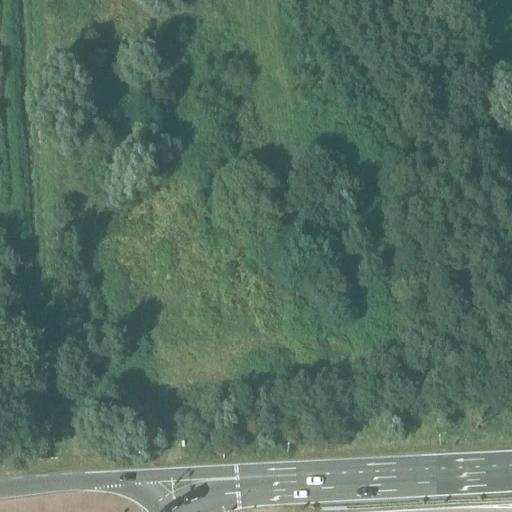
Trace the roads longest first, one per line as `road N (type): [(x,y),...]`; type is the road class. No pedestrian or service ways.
road 1 (track): [(35,0),(61,362)]
road 2 (motorway): [(511,478),(224,494)]
